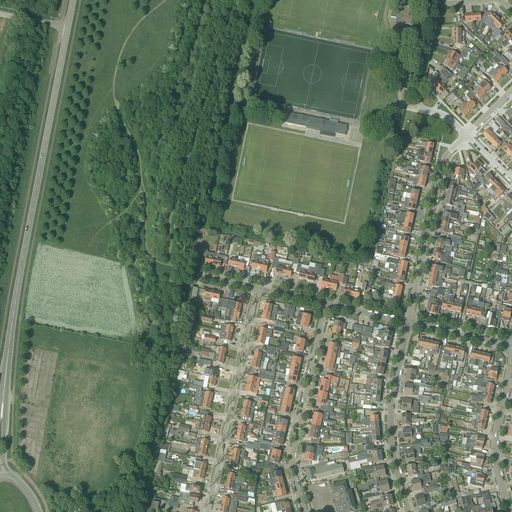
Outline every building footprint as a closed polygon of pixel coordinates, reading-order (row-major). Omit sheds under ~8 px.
[(402,5),(401,10),(392,9),(391,17),(396,18),(394,30),(402,32),(404,24),(412,26),(414,17),(408,16),(409,12),(416,14),(417,5),(411,4),(410,7),(402,5)] [(484,21),(483,23),(490,29),(491,28),(492,27),(491,26),(498,19),(493,14),(492,14),(491,13),(484,13),(484,16),(484,19),(484,21)] [(480,14),(472,15),(473,22),(481,21),(480,14)] [(465,23),(473,22),(472,15),(465,15),(465,23)] [(492,27),(491,28),(495,33),(494,34),(495,34),(491,38),(493,41),(495,39),(500,35),(497,32),(504,25),(498,19),(491,26),(492,27)] [(477,39),(474,36),(468,30),(465,33),(472,39),(473,38),(476,40),(477,39)] [(452,52),(448,59),(457,64),(461,57),(466,59),(468,53),(470,54),(470,53),(462,51),(460,57),(452,52)] [(509,63),(502,56),(501,57),(501,56),(498,59),(506,67),(509,63)] [(492,60),(497,65),(500,62),(495,57),(492,60)] [(457,64),(448,59),(444,65),(450,69),(451,69),(453,71),(457,64)] [(486,70),(481,65),(477,69),(482,74),(486,70)] [(500,65),(497,68),(495,70),(497,72),(502,77),(507,72),(502,67),(500,65)] [(463,67),(457,76),(463,80),(469,71),(463,67)] [(443,68),(439,74),(430,83),(436,88),(450,74),(446,69),(443,68)] [(496,83),(502,77),(497,72),(491,78),(496,83)] [(450,74),(436,88),(442,94),(447,89),(444,86),(446,84),(445,84),(447,82),(454,76),(451,73),(450,74)] [(476,84),(478,86),(485,94),(491,88),(486,83),(483,85),(481,83),(479,85),(477,83),(476,84)] [(485,94),(478,86),(473,92),(470,89),(467,91),(468,93),(473,97),(475,95),(480,99),(485,94)] [(471,101),(470,101),(470,100),(473,97),(468,93),(465,96),(468,99),(464,103),(463,104),(470,111),(476,106),(471,101)] [(453,94),(447,99),(452,104),(455,102),(453,100),(456,97),(453,94)] [(464,117),(470,111),(463,104),(464,103),(461,101),(460,103),(462,105),(458,109),(460,111),(460,112),(464,117)] [(286,123),(345,136),(347,126),(329,122),(329,121),(293,114),(288,113),(286,123)] [(482,135),(486,139),(497,127),(494,124),(488,130),(482,135)] [(497,127),(486,139),(490,142),(495,137),(493,135),(499,129),(497,127)] [(493,145),(501,138),(503,136),(504,134),(502,132),(499,136),(497,134),(495,137),(490,142),(493,145)] [(503,136),(501,138),(493,145),(496,149),(504,141),(502,139),(504,137),(503,136)] [(426,143),(419,141),(418,144),(417,144),(417,146),(433,150),(434,145),(426,143)] [(503,149),(507,153),(511,147),(511,142),(508,144),(503,149)] [(433,150),(417,146),(418,146),(417,149),(420,149),(419,152),(417,151),(432,154),(433,150)] [(432,154),(417,151),(416,156),(431,159),(432,154)] [(430,164),(431,159),(416,156),(415,156),(413,163),(418,164),(419,162),(422,162),(422,163),(430,164)] [(472,165),(477,171),(482,176),(485,172),(481,168),(483,166),(477,160),(475,162),(472,165)] [(408,169),(428,174),(429,168),(421,167),(421,166),(420,165),(419,166),(418,166),(418,167),(413,169),(413,167),(407,166),(406,169),(408,169)] [(473,175),(475,177),(478,180),(482,176),(477,171),(472,165),(469,168),(467,170),(472,175),(473,175)] [(458,176),(460,169),(454,168),(451,179),(454,180),(455,175),(458,176)] [(426,178),(428,174),(408,169),(407,172),(416,174),(416,176),(426,178)] [(460,169),(458,176),(457,182),(456,185),(458,186),(459,180),(463,181),(465,175),(464,175),(464,172),(463,172),(464,170),(460,169)] [(485,185),(486,185),(493,178),(488,174),(484,178),(484,179),(481,182),(485,185)] [(490,184),(493,187),(497,182),(493,178),(486,185),(488,186),(490,184)] [(407,179),(406,181),(413,183),(413,185),(417,186),(416,186),(424,188),(425,183),(409,179),(407,179)] [(488,191),(490,194),(492,196),(501,186),(497,182),(493,187),(488,191)] [(472,189),(472,190),(474,196),(476,194),(474,192),(480,185),(478,183),(472,189)] [(450,186),(449,191),(460,194),(466,195),(473,196),(474,196),(472,190),(467,189),(466,193),(460,191),(460,189),(455,187),(455,185),(450,184),(450,186)] [(498,199),(501,195),(505,191),(501,186),(492,196),(487,200),(489,202),(495,196),(498,199)] [(503,209),(507,205),(511,200),(511,197),(509,194),(504,199),(499,204),(504,208),(503,209)] [(458,198),(455,197),(448,196),(447,201),(454,202),(457,203),(462,204),(463,204),(463,202),(457,201),(458,198)] [(507,213),(511,208),(511,200),(507,205),(503,209),(507,213)] [(456,208),(461,210),(462,204),(457,203),(454,202),(447,201),(446,206),(456,208)] [(398,217),(413,220),(414,215),(407,213),(400,212),(400,210),(398,209),(391,208),(390,211),(395,212),(395,216),(398,217)] [(488,212),(484,216),(490,222),(494,218),(488,212)] [(391,220),(393,220),(397,221),(412,225),(413,220),(398,217),(398,219),(394,218),(391,217),(391,220)] [(394,226),(397,226),(411,229),(412,225),(397,221),(397,224),(395,223),(394,226)] [(508,226),(501,233),(504,236),(511,229),(508,226)] [(388,232),(388,234),(388,235),(387,239),(389,239),(408,243),(409,238),(395,236),(396,234),(388,232)] [(396,241),(395,246),(407,248),(408,243),(389,239),(396,241)] [(437,244),(451,247),(452,243),(460,245),(461,241),(451,239),(450,242),(438,239),(437,244)] [(453,248),(451,247),(437,244),(436,249),(452,252),(453,248)] [(406,253),(394,250),(393,250),(391,250),(389,249),(388,252),(393,253),(393,255),(397,256),(405,258),(406,253)] [(452,252),(436,249),(435,254),(450,257),(452,252)] [(205,264),(213,265),(215,254),(208,253),(208,251),(204,250),(202,258),(206,259),(205,264)] [(215,254),(213,265),(221,267),(222,260),(223,256),(215,254)] [(450,257),(435,254),(434,259),(440,260),(440,263),(447,264),(449,257),(450,257)] [(507,256),(500,254),(500,255),(498,262),(502,262),(503,259),(502,259),(503,257),(506,258),(507,256)] [(251,268),(259,270),(261,259),(262,257),(254,256),(253,261),(251,268)] [(229,266),(236,267),(238,260),(230,258),(229,266)] [(261,259),(259,270),(267,272),(268,264),(269,261),(261,259)] [(386,264),(389,264),(407,268),(408,263),(397,261),(386,259),(386,264)] [(246,262),(238,260),(236,267),(244,269),(246,262)] [(285,268),(283,275),(291,277),(293,269),(292,269),(293,266),(286,264),(285,268)] [(306,280),(308,273),(309,268),(309,267),(308,270),(301,268),(302,265),(298,264),(296,273),(300,274),(298,279),(306,280)] [(319,276),(321,269),(322,266),(318,265),(316,264),(315,269),(309,268),(308,273),(306,280),(314,282),(316,275),(319,276)] [(406,273),(407,268),(391,265),(389,264),(389,267),(388,269),(393,270),(406,273)] [(508,271),(501,269),(502,265),(498,264),(497,272),(507,274),(508,271)] [(283,275),(285,268),(277,266),(275,273),(283,275)] [(432,266),(431,271),(446,274),(447,269),(445,268),(432,266)] [(445,279),(446,274),(431,271),(430,275),(441,278),(445,279)] [(342,286),(344,276),(344,274),(339,273),(338,277),(332,275),(330,281),(329,288),(337,290),(338,285),(342,286)] [(403,283),(405,277),(389,274),(388,276),(391,277),(391,280),(403,283)] [(330,281),(328,280),(323,279),(321,286),(329,288),(330,281)] [(384,288),(401,292),(403,287),(395,285),(390,284),(390,283),(386,282),(386,283),(382,282),(381,287),(384,288)] [(506,285),(501,283),(500,283),(499,287),(502,287),(501,293),(505,294),(511,295),(511,289),(506,288),(506,285)] [(343,295),(351,297),(353,289),(345,287),(343,295)] [(451,287),(448,288),(447,294),(448,294),(447,296),(444,295),(441,309),(446,310),(450,295),(450,290),(451,288),(451,287)] [(400,297),(401,292),(384,288),(383,290),(390,292),(389,294),(393,295),(400,297)] [(361,291),(353,289),(351,297),(359,299),(361,291)] [(212,299),(213,292),(205,290),(204,297),(203,300),(211,302),(211,299),(212,299)] [(221,293),(213,292),(212,299),(219,301),(221,293)] [(400,297),(393,295),(392,297),(389,296),(389,294),(385,293),(385,295),(384,294),(383,298),(384,298),(399,301),(400,297)] [(511,295),(505,294),(503,302),(508,303),(509,301),(511,301),(511,295)] [(454,296),(450,295),(446,310),(451,311),(454,299),(454,296)] [(456,312),(461,313),(462,306),(464,298),(459,297),(458,301),(456,312)] [(399,301),(384,298),(383,300),(386,301),(386,304),(398,307),(399,301)] [(226,309),(240,312),(242,305),(235,303),(236,302),(223,299),(223,302),(221,308),(224,309),(226,309)] [(465,314),(471,316),(474,302),(473,302),(474,301),(469,300),(465,314)] [(483,303),(478,302),(475,317),(480,318),(483,303)] [(504,310),(503,313),(510,314),(511,310),(510,310),(510,309),(508,308),(508,307),(502,306),(501,306),(502,303),(497,302),(496,305),(498,306),(498,309),(499,310),(498,312),(501,312),(501,310),(502,310),(504,310)] [(434,304),(434,307),(432,314),(436,315),(436,313),(438,313),(438,311),(439,311),(439,308),(440,308),(441,305),(436,304),(434,303),(434,304)] [(276,315),(277,311),(275,310),(276,306),(273,306),(266,304),(264,312),(276,315)] [(238,320),(240,312),(226,309),(225,317),(225,321),(236,323),(236,320),(238,320)] [(491,310),(490,314),(489,319),(488,319),(486,325),(487,325),(486,326),(487,327),(491,328),(495,311),(491,310)] [(495,311),(491,328),(495,329),(495,328),(498,329),(499,322),(499,321),(500,320),(495,311)] [(501,312),(498,312),(495,311),(500,320),(502,319),(503,320),(509,321),(510,314),(503,313),(501,312)] [(274,322),(276,315),(264,312),(263,319),(274,322)] [(297,319),(299,320),(309,322),(311,316),(303,315),(304,313),(298,312),(297,319)] [(309,322),(299,320),(297,326),(299,326),(308,328),(309,322)] [(334,327),(345,330),(346,324),(335,322),(334,327)] [(220,332),(225,333),(232,335),(234,327),(227,325),(221,324),(220,332)] [(362,334),(364,327),(356,325),(355,332),(356,332),(362,334)] [(345,330),(334,327),(332,333),(345,336),(346,330),(345,330)] [(259,336),(266,337),(270,338),(271,338),(272,331),(268,330),(261,328),(259,336)] [(379,330),(378,335),(391,338),(392,333),(379,330)] [(225,333),(220,332),(218,339),(223,341),(231,343),(232,335),(225,333)] [(352,343),(359,345),(361,337),(362,334),(356,332),(356,334),(359,334),(359,338),(358,338),(358,339),(354,338),(354,340),(353,339),(352,343)] [(381,339),(381,341),(390,343),(391,338),(378,335),(377,335),(376,337),(380,338),(380,339),(381,339)] [(270,338),(266,337),(259,336),(257,344),(268,346),(270,338)] [(389,349),(390,343),(381,341),(377,340),(376,343),(375,346),(389,349)] [(431,358),(432,355),(435,343),(430,342),(428,352),(426,357),(431,358)] [(329,350),(339,353),(341,347),(330,344),(329,350)] [(448,360),(451,346),(446,345),(442,360),(447,362),(448,360)] [(217,355),(225,357),(227,349),(219,347),(217,355)] [(465,349),(460,348),(457,362),(462,363),(465,349)] [(327,356),(337,359),(338,359),(340,353),(339,353),(329,350),(327,356)] [(374,351),(372,357),(386,360),(388,354),(376,351),(376,352),(374,351)] [(255,352),(254,360),(264,363),(266,355),(255,352)] [(290,364),(300,366),(301,359),(294,358),(295,355),(281,352),(280,355),(290,357),(292,358),(290,364)] [(481,353),(476,352),(473,367),(473,366),(478,367),(481,353)] [(494,356),(486,354),(483,365),(486,366),(486,362),(489,363),(489,361),(492,362),(494,356)] [(225,357),(217,355),(215,355),(214,355),(214,356),(212,362),(223,365),(225,357)] [(336,364),(337,359),(327,356),(326,362),(334,364),(336,364)] [(419,366),(421,360),(413,358),(411,365),(419,366)] [(263,370),(264,363),(254,360),(252,368),(259,369),(263,370)] [(384,370),(385,365),(367,361),(367,364),(375,365),(374,367),(377,368),(384,370)] [(334,364),(326,362),(325,368),(333,370),(334,364)] [(498,370),(499,364),(494,363),(493,366),(491,365),(490,368),(488,368),(486,367),(485,368),(485,369),(485,371),(497,374),(498,370)] [(300,366),(290,364),(289,370),(291,370),(298,372),(300,366)] [(372,370),(372,371),(372,373),(383,376),(384,370),(377,368),(377,371),(372,370)] [(209,377),(216,379),(218,371),(211,370),(208,369),(207,377),(209,377)] [(408,370),(407,375),(424,378),(425,376),(422,375),(416,374),(417,371),(408,370)] [(496,377),(497,374),(485,371),(486,371),(484,380),(493,382),(494,377),(496,377)] [(286,375),(285,381),(278,379),(277,383),(285,385),(285,381),(296,384),(297,378),(289,376),(286,375)] [(248,384),(256,386),(259,386),(260,379),(257,378),(250,376),(248,384)] [(325,376),(324,381),(322,380),(321,387),(329,388),(336,390),(337,384),(338,384),(339,379),(325,376)] [(370,377),(367,376),(367,380),(370,380),(369,386),(370,386),(381,388),(382,381),(374,380),(374,377),(370,377)] [(215,387),(216,379),(209,377),(207,385),(215,387)] [(405,384),(404,389),(418,392),(419,387),(427,389),(428,385),(421,384),(422,384),(414,383),(413,386),(405,384)] [(259,386),(256,386),(248,384),(247,392),(257,394),(259,386)] [(287,389),(285,395),(293,397),(294,391),(287,389)] [(206,392),(204,400),(211,402),(213,394),(206,392)] [(281,401),(292,403),(293,397),(285,395),(283,395),(281,401)] [(380,397),(370,396),(368,396),(364,395),(364,402),(362,402),(361,405),(372,407),(372,403),(379,404),(380,397)] [(490,405),(491,400),(476,396),(475,402),(471,401),(470,402),(469,401),(468,404),(477,406),(477,403),(483,404),(483,403),(490,405)] [(331,401),(326,400),(318,398),(317,405),(321,406),(320,410),(332,413),(333,408),(330,407),(331,401)] [(211,402),(204,400),(201,399),(199,407),(202,408),(210,410),(211,402)] [(279,406),(282,407),(290,409),(292,403),(281,401),(280,400),(279,406)] [(256,403),(252,402),(245,401),(243,408),(254,411),(256,403)] [(415,406),(402,405),(402,410),(410,410),(410,413),(418,414),(418,407),(415,406)] [(290,409),(282,407),(279,406),(278,412),(280,413),(289,415),(290,409)] [(241,416),(245,417),(252,419),(254,411),(243,408),(241,416)] [(471,413),(473,414),(487,417),(488,412),(477,409),(476,408),(472,408),(471,413)] [(317,411),(317,414),(315,414),(313,420),(324,422),(332,424),(332,422),(324,420),(326,413),(317,411)] [(476,416),(475,419),(486,422),(487,417),(473,414),(473,416),(476,416)] [(199,423),(202,424),(210,425),(211,418),(201,415),(199,423)] [(276,426),(286,428),(288,422),(286,421),(286,419),(278,417),(276,426)] [(322,428),(324,422),(313,420),(312,426),(322,428)] [(210,425),(202,424),(199,423),(198,431),(201,432),(208,433),(210,425)] [(252,428),(260,430),(261,425),(259,425),(251,423),(250,423),(249,427),(239,425),(238,433),(248,435),(248,434),(251,434),(252,428)] [(484,431),(485,426),(472,423),(471,426),(473,426),(473,430),(477,431),(477,430),(484,431)] [(178,430),(189,433),(190,427),(180,424),(178,430)] [(285,434),(286,428),(276,426),(275,432),(285,434)] [(321,434),(324,435),(326,429),(322,428),(312,426),(311,432),(321,434)] [(403,435),(416,435),(416,434),(421,434),(420,429),(420,426),(411,427),(411,430),(403,430),(403,435)] [(272,437),(273,438),(284,440),(285,434),(275,432),(271,431),(266,430),(266,432),(271,433),(270,434),(273,434),(272,437)] [(319,444),(321,434),(311,432),(309,438),(311,439),(311,442),(319,444)] [(248,435),(238,433),(236,440),(246,443),(248,435)] [(464,439),(467,439),(484,443),(485,439),(482,439),(483,438),(481,437),(481,436),(478,436),(475,435),(473,435),(469,434),(468,436),(465,435),(464,439)] [(416,435),(403,435),(403,440),(412,439),(412,445),(421,444),(421,441),(416,441),(416,435)] [(271,443),(272,444),(271,447),(279,449),(279,445),(282,446),(284,440),(273,438),(271,443)] [(196,446),(207,449),(209,441),(198,439),(196,445),(194,444),(193,447),(196,448),(196,446)] [(467,439),(465,448),(465,449),(471,451),(471,450),(472,450),(472,448),(475,448),(475,449),(482,450),(483,448),(484,443),(467,439)] [(162,444),(161,450),(167,451),(169,452),(170,445),(162,444)] [(306,454),(314,455),(317,456),(319,450),(323,451),(324,447),(310,444),(309,448),(307,447),(306,454)] [(405,451),(405,456),(418,455),(417,448),(423,448),(422,447),(430,446),(430,444),(421,444),(412,445),(413,450),(405,451)] [(205,457),(207,449),(196,446),(196,448),(194,454),(198,455),(205,457)] [(279,449),(271,447),(270,451),(269,456),(279,459),(281,452),(278,452),(279,449)] [(234,449),(232,457),(240,458),(243,459),(243,458),(245,450),(241,449),(241,451),(234,449)] [(469,459),(471,459),(483,462),(485,455),(471,452),(471,451),(465,449),(465,452),(470,453),(469,459)] [(357,455),(359,462),(381,456),(380,451),(372,453),(373,455),(366,457),(366,456),(367,455),(367,452),(357,455)] [(305,460),(313,462),(313,460),(316,461),(317,456),(314,455),(306,454),(305,460)] [(415,463),(422,462),(421,459),(419,459),(418,455),(405,456),(406,461),(414,460),(415,463)] [(278,465),(279,459),(269,456),(267,462),(268,462),(267,463),(265,462),(265,463),(262,462),(261,468),(270,468),(275,468),(276,464),(278,465)] [(381,456),(359,462),(350,464),(351,470),(360,469),(359,465),(374,461),(375,463),(383,461),(381,456)] [(240,458),(232,457),(231,465),(238,466),(241,467),(242,462),(239,462),(240,458)] [(471,459),(470,465),(469,466),(481,469),(482,466),(483,462),(471,459)] [(158,462),(156,461),(153,475),(161,477),(162,473),(161,473),(163,463),(158,462)] [(194,470),(205,472),(207,465),(196,462),(194,470)] [(306,472),(307,477),(343,468),(342,465),(337,466),(337,464),(327,466),(326,463),(319,464),(312,466),(313,470),(306,472)] [(423,468),(422,466),(422,464),(416,466),(415,465),(407,467),(408,472),(423,468)] [(363,472),(367,471),(368,475),(372,474),(385,471),(384,466),(376,468),(375,465),(362,468),(363,472)] [(203,480),(205,472),(194,470),(192,469),(188,468),(188,470),(190,470),(188,476),(196,478),(203,480)] [(265,482),(269,481),(282,478),(280,472),(278,472),(277,468),(275,468),(270,468),(271,474),(266,475),(267,477),(264,478),(265,482)] [(344,473),(343,468),(307,477),(308,482),(316,480),(344,473)] [(423,472),(424,471),(423,468),(408,472),(409,477),(418,475),(418,477),(424,476),(423,472)] [(365,483),(365,484),(367,483),(378,480),(378,477),(386,476),(385,471),(372,474),(374,479),(366,481),(367,483),(365,483)] [(474,472),(473,478),(484,481),(485,477),(482,476),(483,475),(481,474),(474,472)] [(227,481),(234,483),(236,475),(229,473),(227,481)] [(463,497),(470,495),(470,496),(471,496),(474,495),(473,491),(470,492),(469,492),(468,492),(468,490),(464,491),(464,493),(462,493),(462,492),(459,492),(455,478),(458,478),(458,479),(466,481),(467,477),(455,474),(450,473),(449,474),(451,485),(453,492),(455,500),(461,498),(463,498),(463,497)] [(186,477),(173,474),(169,474),(168,478),(176,480),(185,482),(186,477)] [(412,487),(425,484),(425,483),(431,482),(429,474),(424,476),(418,477),(419,480),(411,482),(412,487)] [(269,481),(270,487),(283,484),(282,478),(269,481)] [(483,484),(484,481),(473,478),(471,478),(469,485),(481,488),(482,484),(483,484)] [(378,480),(367,483),(368,486),(371,485),(372,490),(376,489),(389,486),(387,481),(379,483),(378,480)] [(236,491),(237,486),(242,487),(246,488),(246,485),(244,485),(244,483),(238,482),(237,483),(234,483),(227,481),(225,489),(232,490),(236,491)] [(356,511),(351,490),(348,491),(345,482),(330,486),(332,496),(333,495),(337,511),(353,511),(354,511),(356,511)] [(272,493),(275,492),(285,490),(283,484),(270,487),(272,493)] [(422,492),(433,489),(432,486),(426,488),(425,484),(412,487),(413,492),(421,489),(422,492)] [(189,486),(186,485),(184,493),(187,494),(189,494),(190,492),(200,494),(201,488),(193,486),(190,485),(189,486)] [(382,496),(381,493),(390,491),(389,486),(376,489),(377,493),(363,496),(364,497),(364,500),(378,497),(382,496)] [(416,502),(428,499),(427,494),(437,491),(437,490),(436,489),(435,489),(433,489),(422,492),(423,495),(415,497),(416,502)] [(286,496),(285,490),(275,492),(277,498),(286,496)] [(189,494),(187,494),(184,493),(180,492),(180,496),(186,497),(185,500),(180,499),(178,504),(187,506),(188,501),(198,503),(199,499),(199,497),(189,494)] [(371,506),(392,501),(391,496),(379,499),(379,500),(370,502),(370,503),(369,503),(369,505),(371,505),(371,506)] [(471,499),(472,499),(471,496),(470,496),(465,497),(468,511),(469,511),(472,511),(479,511),(478,506),(476,507),(474,507),(473,506),(473,503),(472,504),(471,499)] [(461,511),(461,508),(458,509),(458,511),(468,511),(465,497),(463,498),(461,498),(461,500),(463,507),(463,506),(464,511),(461,511)] [(232,508),(234,500),(231,499),(223,498),(222,505),(232,508)] [(430,503),(428,499),(416,502),(417,507),(425,505),(426,507),(430,506),(435,505),(435,502),(430,503)] [(159,503),(155,502),(149,501),(147,508),(158,511),(159,503)] [(371,506),(367,507),(367,509),(372,508),(372,509),(373,509),(374,511),(382,510),(382,508),(393,506),(392,501),(371,506)] [(276,511),(280,511),(290,510),(288,503),(276,507),(276,511)] [(492,511),(490,503),(484,505),(485,511),(492,511)]
